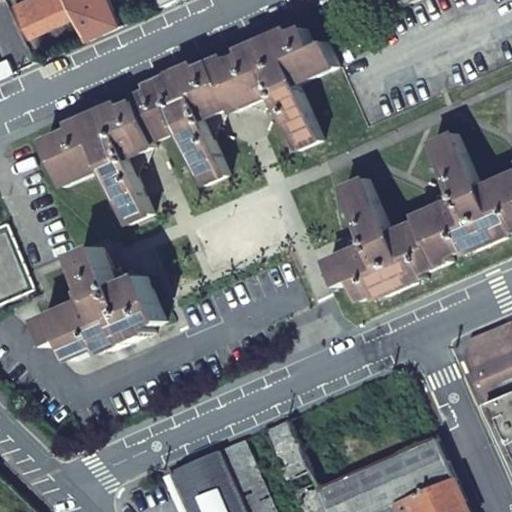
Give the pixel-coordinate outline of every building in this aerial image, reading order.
[(36,0),(18,8),(33,39),(79,17),(71,0),(36,0)] [(90,42),(122,28),(110,0),(71,0),(79,17),(90,42)] [(185,0),(162,0),(165,9),(185,0)] [(383,0),(390,15),(422,0),(383,0)] [(297,114),(312,147),(326,141),(301,86),(342,68),(331,43),(317,49),(308,29),(295,35),(292,30),(265,42),(297,114)] [(124,104),(73,126),(76,131),(48,143),(68,188),(108,171),(132,226),(157,215),(141,178),(147,163),(151,164),(156,149),(159,148),(157,143),(183,132),(208,187),(232,176),(217,141),(224,124),(228,125),(234,110),(236,108),(238,113),(255,106),(269,113),(270,110),(286,116),(301,152),(312,147),(297,114),(265,42),(242,52),(245,57),(231,62),(229,57),(201,70),(199,65),(149,87),(151,92),(137,98),(140,103),(126,109),(124,104)] [(412,227),(432,272),(456,262),(454,257),(467,251),(469,256),(511,237),(511,177),(484,190),(460,135),(435,145),(451,181),(445,197),(440,196),(435,211),(420,218),(422,223),(412,227)] [(378,296),(380,301),(430,279),(428,274),(432,272),(412,227),(395,235),(371,179),(347,190),(362,225),(356,242),(354,241),(378,296)] [(346,256),(330,263),(341,289),(355,282),(364,302),(378,296),(354,241),(351,240),(346,256)] [(88,271),(122,349),(158,333),(156,328),(169,322),(149,277),(147,278),(132,272),(131,275),(114,269),(105,249),(83,258),(88,271)] [(78,362),(105,350),(108,355),(122,349),(88,271),(86,271),(95,291),(87,295),(90,303),(45,323),(56,348),(69,342),(78,362)] [(468,355),(491,407),(511,397),(511,324),(478,338),(474,340),(468,355)] [(511,397),(491,407),(511,454),(511,397)] [(332,511),(323,490),(292,421),(270,430),(306,511),(332,511)] [(473,511),(441,438),(323,490),(332,511),(473,511)] [(279,511),(247,440),(222,452),(250,511),(279,511)] [(174,473),(191,511),(250,511),(222,452),(174,473)]
